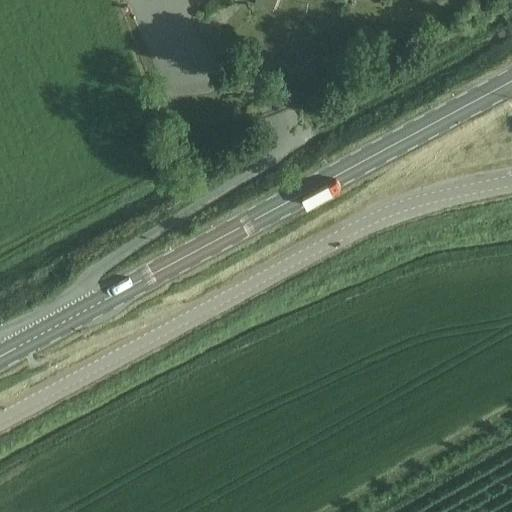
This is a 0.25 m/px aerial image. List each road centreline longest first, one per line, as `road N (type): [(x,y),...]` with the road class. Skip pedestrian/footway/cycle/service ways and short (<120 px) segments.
road 1 (unclassified): [(0,420),(362,226),(511,181)]
road 2 (secondary): [(17,348),(511,80)]
